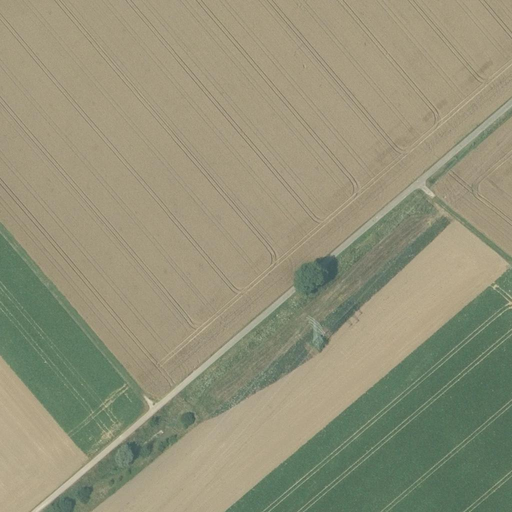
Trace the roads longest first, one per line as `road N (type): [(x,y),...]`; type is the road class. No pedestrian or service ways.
road 1 (track): [(35,511),(511,103)]
road 2 (track): [(154,410),(0,229)]
road 3 (track): [(511,262),(417,185)]
